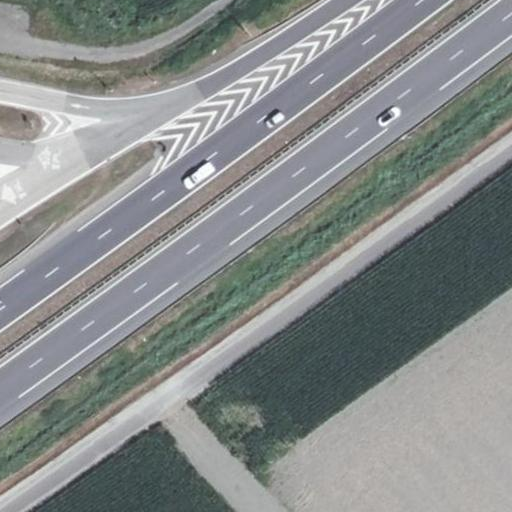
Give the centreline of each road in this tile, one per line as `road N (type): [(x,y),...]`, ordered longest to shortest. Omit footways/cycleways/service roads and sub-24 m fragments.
road 1 (motorway): [(0,389),(511,13)]
road 2 (unclassified): [(511,138),(323,285),(0,504)]
road 3 (motorway): [(421,0),(0,307)]
road 4 (motorway): [(348,0),(166,108)]
